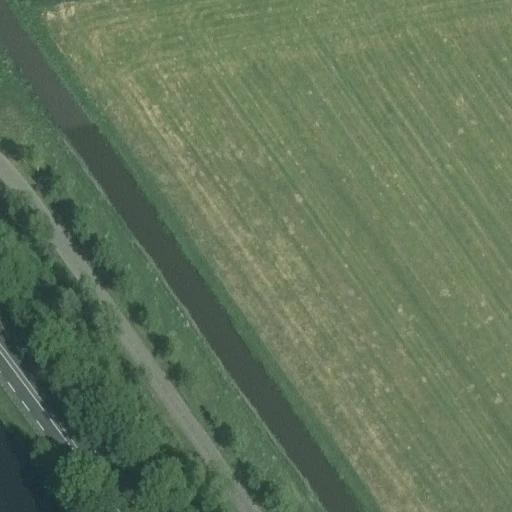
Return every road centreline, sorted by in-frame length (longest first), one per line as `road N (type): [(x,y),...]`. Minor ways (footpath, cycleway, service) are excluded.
road 1 (unclassified): [(251,511),(0,161)]
road 2 (primary): [(121,511),(0,348)]
